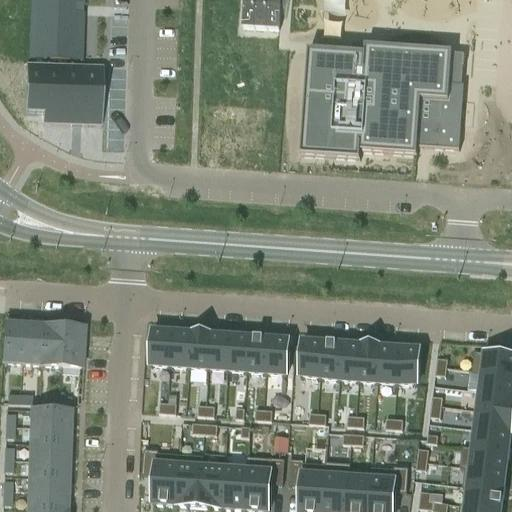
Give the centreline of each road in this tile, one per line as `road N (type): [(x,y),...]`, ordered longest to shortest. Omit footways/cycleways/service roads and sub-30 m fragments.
road 1 (residential): [(458,203),(143,176),(144,0)]
road 2 (residential): [(511,325),(125,298)]
road 3 (tertiary): [(453,260),(130,240)]
road 4 (residential): [(116,511),(125,298)]
